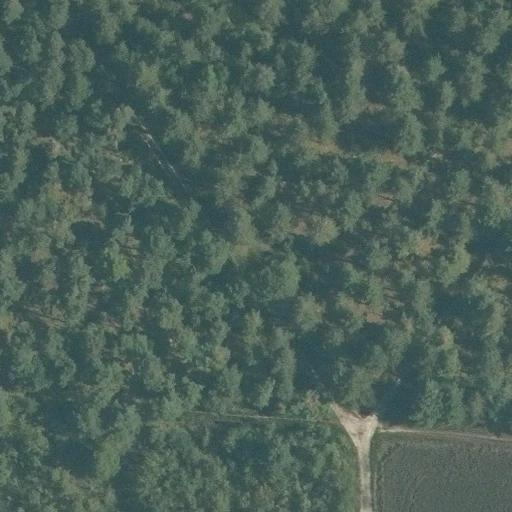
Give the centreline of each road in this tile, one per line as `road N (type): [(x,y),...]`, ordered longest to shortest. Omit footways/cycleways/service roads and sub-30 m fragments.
road 1 (track): [(51,0),(346,420)]
road 2 (track): [(0,390),(346,420)]
road 3 (track): [(365,422),(511,438)]
